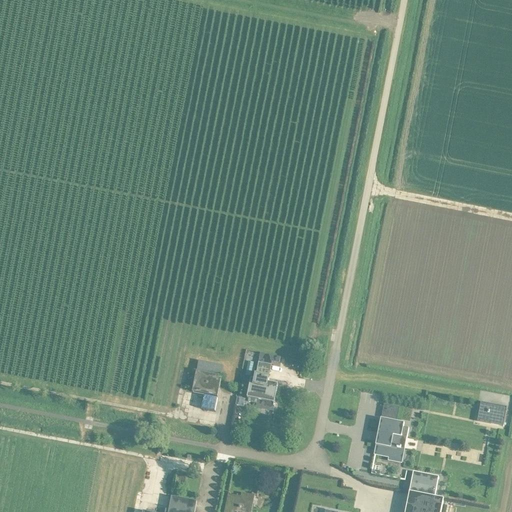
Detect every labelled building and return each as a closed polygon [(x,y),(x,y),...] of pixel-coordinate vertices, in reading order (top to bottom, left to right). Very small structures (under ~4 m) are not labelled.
[(278,384),(268,382),(271,365),(258,362),(255,380),(251,379),(247,398),(249,398),(248,401),(256,403),(256,400),(274,403),(278,384)] [(217,397),(221,377),(196,372),(192,392),(217,397)] [(506,407),(490,404),(488,417),(491,418),(490,424),(503,427),(506,409),(506,407)] [(374,455),(389,458),(389,459),(400,462),(403,448),(400,447),(402,438),(406,439),(408,428),(403,427),(404,424),(381,419),(374,455)] [(413,472),(409,492),(435,497),(438,477),(413,472)] [(168,511),(194,511),(196,502),(181,499),(185,475),(176,474),(168,511)] [(405,511),(439,511),(442,499),(408,492),(405,511)] [(251,511),(254,496),(241,493),(240,497),(228,494),(224,511),(251,511)]
